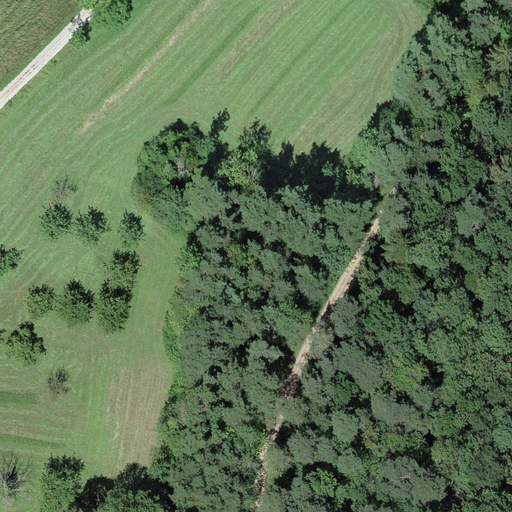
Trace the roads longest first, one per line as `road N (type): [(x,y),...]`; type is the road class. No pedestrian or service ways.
road 1 (track): [(251,511),(252,479),(320,310),(385,187),(438,118),(511,55)]
road 2 (track): [(105,0),(0,97)]
